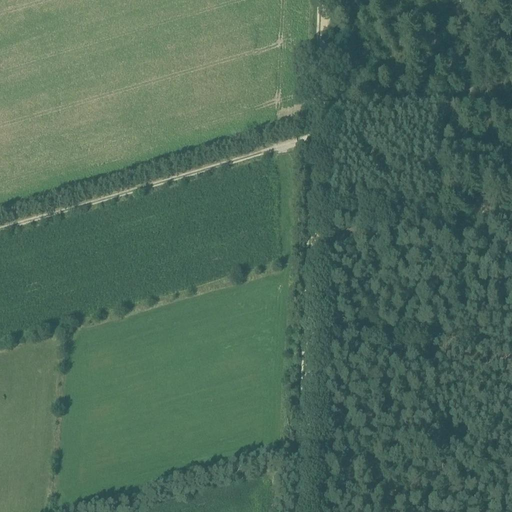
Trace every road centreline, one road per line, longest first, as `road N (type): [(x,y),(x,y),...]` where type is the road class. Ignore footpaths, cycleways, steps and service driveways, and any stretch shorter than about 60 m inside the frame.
road 1 (track): [(323,0),(301,511)]
road 2 (track): [(317,139),(0,230)]
